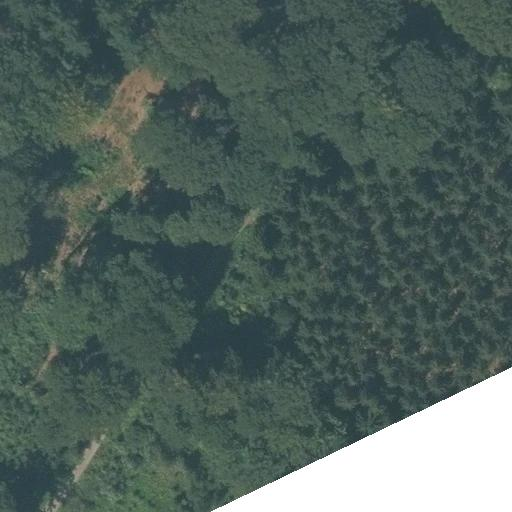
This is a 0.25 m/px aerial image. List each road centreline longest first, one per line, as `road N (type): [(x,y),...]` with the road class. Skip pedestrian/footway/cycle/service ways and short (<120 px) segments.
road 1 (track): [(424,0),(357,62),(50,511)]
road 2 (track): [(428,0),(511,197)]
